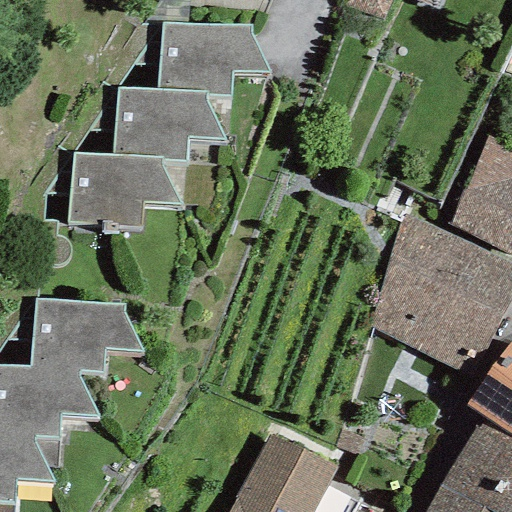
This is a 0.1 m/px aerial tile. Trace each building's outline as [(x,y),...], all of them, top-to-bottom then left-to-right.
[(251,34),(252,27),(161,25),(155,91),(206,92),(205,97),(230,96),(231,72),(267,73),(251,34)] [(187,140),(226,143),(206,102),(205,97),(206,92),(155,91),(117,90),(113,156),(160,158),(161,161),(186,162),(187,140)] [(511,257),(511,147),(486,137),(449,226),(511,257)] [(140,209),(181,210),(181,204),(160,166),(161,161),(160,158),(113,156),(72,155),(65,223),(101,224),(101,232),(115,233),(116,227),(138,227),(140,209)] [(511,266),(402,214),(369,327),(466,378),(511,295),(511,266)] [(124,311),(125,304),(33,302),(28,368),(79,369),(78,374),(102,373),(104,349),(140,350),(124,311)] [(511,340),(466,404),(482,415),(511,435),(511,340)] [(60,417),(99,420),(78,379),(78,374),(79,369),(28,368),(0,367),(0,433),(33,435),(33,438),(58,439),(60,417)] [(511,511),(511,435),(482,415),(440,486),(425,511),(511,511)] [(57,468),(58,439),(33,438),(33,435),(0,433),(0,503),(13,504),(15,480),(54,481),(46,467),(57,468)] [(313,511),(336,468),(270,435),(229,511),(313,511)] [(12,511),(13,504),(0,503),(0,511),(12,511)]
